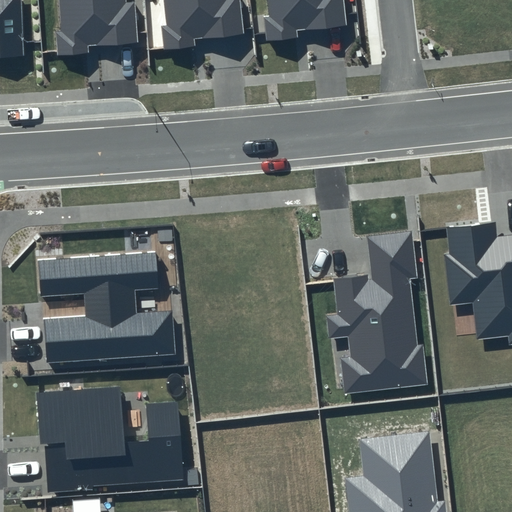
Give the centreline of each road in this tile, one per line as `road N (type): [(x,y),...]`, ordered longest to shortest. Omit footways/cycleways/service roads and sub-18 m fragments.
road 1 (residential): [(406,125),(0,157)]
road 2 (residential): [(406,125),(391,0)]
